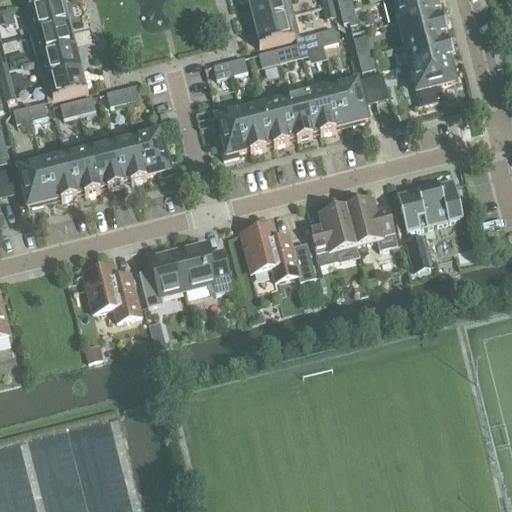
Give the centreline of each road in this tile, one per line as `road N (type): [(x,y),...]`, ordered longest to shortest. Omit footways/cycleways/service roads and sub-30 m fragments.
road 1 (residential): [(209,216),(499,142)]
road 2 (residential): [(0,270),(209,216)]
road 3 (residential): [(209,216),(173,70)]
road 4 (residential): [(499,142),(463,0)]
